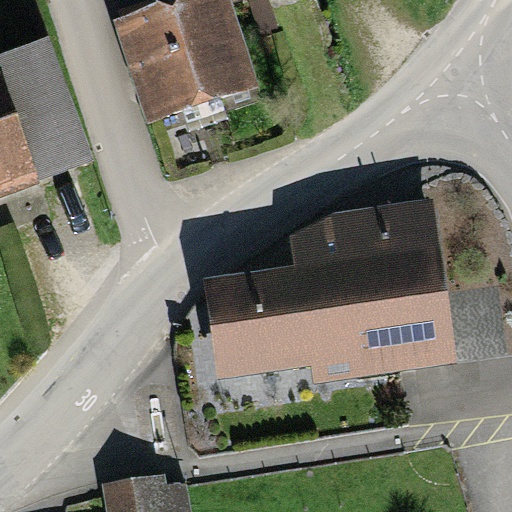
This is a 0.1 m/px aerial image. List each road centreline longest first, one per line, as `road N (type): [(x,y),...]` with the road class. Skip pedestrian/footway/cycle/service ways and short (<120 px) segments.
road 1 (tertiary): [(165,280),(447,66)]
road 2 (residential): [(165,280),(72,0)]
road 3 (tertiary): [(0,472),(165,280)]
